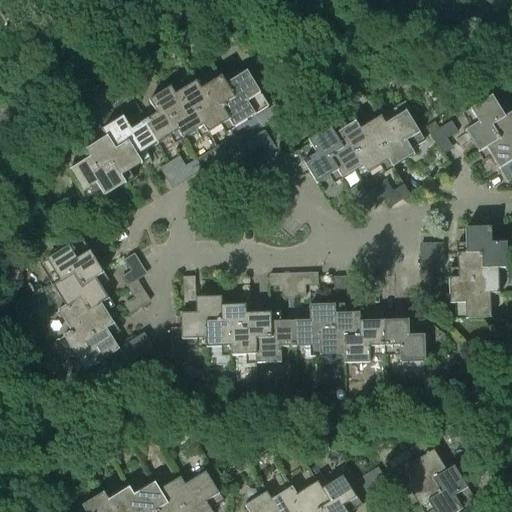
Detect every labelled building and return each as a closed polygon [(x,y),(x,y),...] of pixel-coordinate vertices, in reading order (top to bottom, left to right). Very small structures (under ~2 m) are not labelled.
[(487,26),(478,19),(475,24),(484,31),(487,26)] [(247,72),(227,85),(235,98),(222,107),(230,121),(229,121),(234,129),(256,115),(248,102),(261,94),(247,72)] [(222,77),(202,90),(201,90),(209,103),(195,112),(204,126),(208,134),(229,121),(230,121),(222,107),(235,98),(227,85),(222,77)] [(197,83),(176,95),(176,96),(184,109),(170,117),(179,131),(178,132),(183,139),(204,126),(195,112),(209,103),(201,90),(202,90),(197,83)] [(158,115),(145,123),(158,144),(178,132),(179,131),(170,117),(184,109),(176,96),(176,95),(171,88),(149,101),(158,115)] [(479,154),(487,149),(499,141),(491,128),(506,118),(505,117),(493,97),(470,111),(479,124),(466,132),(479,154)] [(406,112),(386,125),(394,138),(381,147),(389,161),(388,161),(393,169),(415,155),(412,149),(425,141),(406,112)] [(487,149),(509,183),(511,180),(511,113),(505,117),(506,118),(491,128),(499,141),(487,149)] [(102,131),(106,139),(107,138),(115,151),(129,143),(138,157),(158,144),(145,123),(133,131),(124,117),(102,131)] [(381,117),(361,130),(358,132),(366,145),(355,152),(363,166),(363,167),(367,174),(388,161),(389,161),(381,147),(394,138),(386,125),(381,117)] [(356,122),(335,135),(335,136),(343,148),(329,157),(338,172),(337,172),(342,180),(363,167),(363,166),(355,152),(366,145),(358,132),(361,130),(356,122)] [(440,129),(447,139),(457,133),(451,122),(440,129)] [(440,129),(436,123),(427,129),(431,135),(440,129)] [(335,136),(335,135),(331,128),(309,142),(310,144),(296,152),(316,185),(337,172),(338,172),(329,157),(343,148),(335,136)] [(255,137),(244,144),(250,155),(262,148),(255,137)] [(86,151),(90,159),(91,158),(99,171),(113,164),(122,177),(143,164),(138,157),(129,143),(115,151),(107,138),(106,139),(86,151)] [(250,155),(244,144),(234,150),(240,162),(250,155)] [(207,153),(213,164),(224,158),(217,147),(207,153)] [(91,158),(90,159),(70,171),(88,201),(101,193),(104,198),(127,184),(122,177),(113,164),(99,171),(91,158)] [(186,166),(192,177),(203,171),(196,159),(186,166)] [(393,192),(399,202),(410,195),(404,185),(393,192)] [(366,195),(372,205),(383,198),(377,188),(366,195)] [(465,230),(466,254),(481,254),(481,270),(499,269),(499,270),(508,270),(507,244),(492,244),(492,229),(465,230)] [(47,260),(60,281),(60,282),(74,274),(82,287),(96,278),(96,279),(104,274),(90,252),(77,260),(69,247),(47,260)] [(124,261),(131,272),(142,265),(135,254),(124,261)] [(458,254),(458,278),(458,279),(473,279),(473,295),(491,294),(491,295),(500,295),(499,270),(499,269),(481,270),(481,254),(466,254),(458,254)] [(421,267),(421,281),(434,280),(433,267),(421,267)] [(53,286),(65,306),(66,307),(79,299),(87,313),(101,304),(102,304),(109,300),(96,279),(96,278),(82,287),(74,274),(60,282),(60,281),(53,286)] [(269,275),(269,287),(282,287),(282,274),(269,275)] [(305,274),(305,286),(318,286),(318,274),(305,274)] [(333,277),(334,290),(347,290),(346,277),(333,277)] [(458,279),(458,278),(449,279),(450,304),(466,304),(466,320),(492,319),(491,295),(491,294),(473,295),(473,279),(458,279)] [(127,287),(134,298),(145,292),(138,281),(127,287)] [(434,304),(434,292),(421,292),(422,304),(434,304)] [(182,340),(206,340),(206,322),(222,321),(221,307),(222,307),(222,298),(183,299),(184,314),(181,314),(182,332),(170,332),(170,359),(183,358),(182,340)] [(58,311),(71,332),(85,324),(93,338),(107,329),(107,330),(114,325),(102,304),(101,304),(87,313),(79,299),(66,307),(65,306),(58,311)] [(206,349),(230,348),(231,348),(231,330),(246,329),(246,315),(246,306),(222,307),(221,307),(222,321),(206,322),(206,340),(206,349)] [(310,322),(294,323),(294,348),(319,347),(320,347),(319,330),(335,329),(335,314),(335,306),(310,306),(310,322)] [(360,313),(335,314),(335,329),(319,330),(320,347),(319,347),(319,356),(344,355),(344,338),(360,338),(360,323),(361,323),(360,313)] [(230,357),(255,356),(256,356),(255,339),(271,338),(271,323),(272,323),(271,314),(246,315),(246,329),(231,330),(231,348),(230,348),(230,357)] [(425,321),(385,322),(385,348),(400,348),(400,362),(426,362),(425,321)] [(385,322),(361,323),(360,323),(360,338),(344,338),(344,355),(344,364),(370,363),(370,348),(385,348),(385,322)] [(256,356),(255,356),(255,365),(281,364),(280,348),(294,348),(294,323),(272,323),(271,323),(271,338),(255,339),(256,356)] [(71,332),(63,337),(85,372),(78,376),(86,389),(128,364),(107,330),(107,329),(93,338),(85,324),(71,332)] [(232,395),(231,379),(222,379),(223,396),(232,395)] [(243,411),(243,403),(233,403),(233,411),(243,411)] [(421,508),(428,504),(427,503),(441,495),(433,481),(447,473),(447,472),(434,451),(412,465),(409,460),(391,471),(403,490),(407,487),(421,508)] [(427,503),(428,504),(432,511),(459,511),(462,511),(454,497),(467,489),(454,467),(447,472),(447,473),(433,481),(441,495),(427,503)] [(367,475),(373,486),(384,479),(378,469),(367,475)] [(205,473),(185,486),(184,486),(192,499),(178,507),(180,511),(210,511),(205,503),(219,495),(205,473)] [(342,477),(322,490),(330,504),(317,511),(345,511),(343,507),(356,499),(342,477)] [(180,478),(159,491),(159,492),(166,504),(154,511),(180,511),(178,507),(192,499),(184,486),(185,486),(180,478)] [(317,482),(296,495),(296,496),(304,509),(298,511),(317,511),(330,504),(322,490),(317,482)] [(155,484),(134,496),(134,497),(141,509),(135,511),(154,511),(166,504),(159,492),(159,491),(155,484)] [(292,488),(271,501),(277,511),(298,511),(304,509),(296,496),(296,495),(292,488)] [(129,489),(109,502),(108,502),(114,511),(135,511),(141,509),(134,497),(134,496),(129,489)] [(277,511),(271,501),(267,493),(245,507),(247,511),(277,511)] [(114,511),(108,502),(109,502),(104,494),(75,511),(114,511)]
